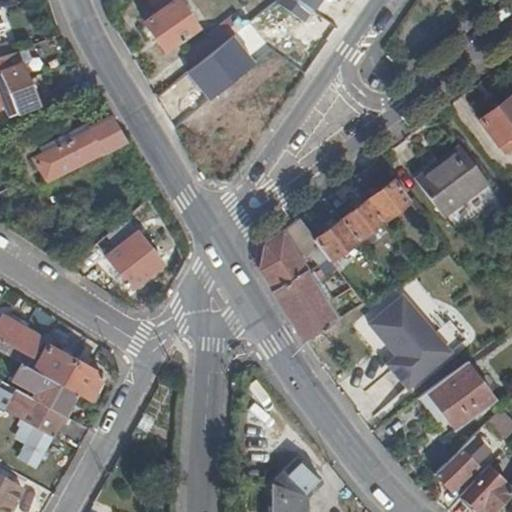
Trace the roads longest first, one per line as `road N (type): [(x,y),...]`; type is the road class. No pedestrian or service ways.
road 1 (secondary): [(77,0),(215,252)]
road 2 (secondary): [(250,312),(310,404),(399,511)]
road 3 (residential): [(329,125),(396,105),(511,18)]
road 4 (residential): [(66,511),(156,348)]
road 5 (residential): [(0,259),(156,348)]
road 6 (residential): [(198,511),(212,334)]
road 7 (residential): [(329,125),(243,211),(215,252)]
road 8 (residential): [(386,0),(333,79),(329,125)]
